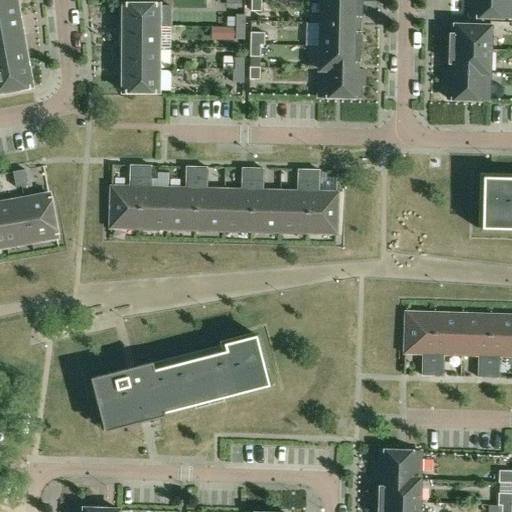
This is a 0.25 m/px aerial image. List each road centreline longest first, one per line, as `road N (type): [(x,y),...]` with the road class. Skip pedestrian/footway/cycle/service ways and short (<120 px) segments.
road 1 (residential): [(33,511),(43,463),(331,478),(331,511)]
road 2 (residential): [(404,140),(167,134)]
road 3 (residential): [(0,121),(69,104),(60,0)]
road 4 (residential): [(405,0),(404,140)]
